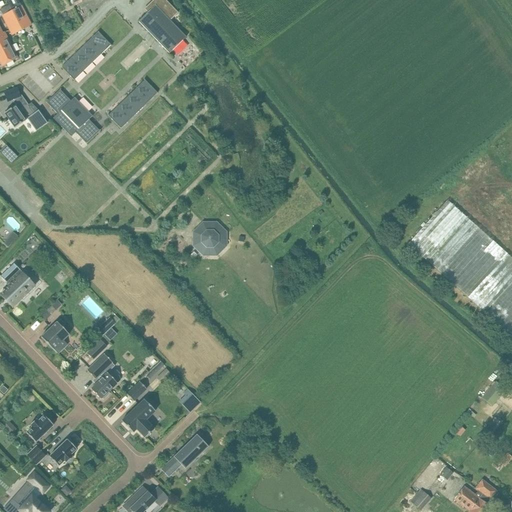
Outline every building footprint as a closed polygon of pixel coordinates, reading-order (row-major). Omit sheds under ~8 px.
[(17,0),(5,0),(8,5),(15,20),(7,24),(11,33),(31,23),(22,5),(21,6),(17,0)] [(8,5),(0,9),(0,10),(1,12),(7,24),(15,20),(8,5)] [(155,5),(138,22),(169,53),(186,37),(155,5)] [(111,46),(98,32),(61,67),(75,81),(74,80),(83,71),(110,45),(111,46)] [(10,37),(8,38),(0,42),(0,62),(2,66),(18,58),(9,41),(11,40),(10,37)] [(144,80),(129,95),(108,115),(108,114),(107,115),(121,129),(157,93),(144,79),(144,80)] [(17,88),(4,93),(8,102),(12,100),(20,97),(20,96),(17,88)] [(89,120),(92,116),(74,97),(71,101),(60,90),(61,89),(60,89),(46,103),(57,114),(53,118),(71,137),(75,133),(86,144),(100,130),(99,131),(89,120)] [(16,105),(4,113),(15,128),(26,120),(28,118),(36,130),(49,121),(31,103),(28,105),(21,95),(20,96),(20,97),(12,100),(16,105)] [(2,120),(0,121),(0,137),(9,133),(2,120)] [(17,157),(12,151),(6,157),(12,163),(17,157)] [(408,244),(511,337),(511,257),(448,200),(408,244)] [(193,232),(193,246),(203,255),(217,256),(226,246),(226,232),(216,223),(203,223),(193,232)] [(11,248),(19,236),(13,231),(5,244),(11,248)] [(0,294),(12,307),(35,286),(14,263),(0,276),(6,283),(7,282),(10,285),(5,290),(4,289),(1,292),(1,293),(0,294)] [(116,324),(109,317),(102,324),(108,331),(116,324)] [(60,319),(41,337),(53,350),(54,349),(58,354),(67,345),(63,340),(69,335),(62,327),(65,324),(60,319)] [(98,382),(91,389),(100,399),(102,398),(103,399),(109,393),(108,392),(119,381),(109,371),(115,366),(112,363),(104,354),(87,371),(98,382)] [(482,398),(492,407),(503,394),(498,390),(500,386),(493,381),(491,385),(482,398)] [(127,394),(134,401),(146,389),(140,382),(127,394)] [(144,400),(121,421),(133,433),(136,429),(145,438),(154,429),(146,420),(155,411),(144,400)] [(26,433),(35,442),(53,425),(44,416),(38,421),(36,419),(30,425),(32,427),(26,433)] [(459,428),(455,433),(459,436),(460,436),(465,430),(460,426),(459,428)] [(196,434),(173,457),(175,459),(181,465),(185,469),(208,447),(196,434)] [(67,439),(49,457),(58,466),(64,461),(66,463),(72,457),(70,455),(76,449),(67,439)] [(27,455),(32,460),(41,451),(36,446),(27,455)] [(32,460),(36,465),(45,456),(41,451),(32,460)] [(165,465),(160,469),(168,478),(173,473),(165,465)] [(446,467),(440,475),(447,480),(453,473),(446,467)] [(12,499),(3,509),(6,511),(49,511),(50,511),(36,500),(42,493),(47,488),(49,486),(34,473),(33,474),(27,480),(28,481),(34,486),(18,504),(12,499)] [(486,511),(490,507),(485,503),(489,498),(490,499),(496,491),(482,480),(476,488),(478,490),(483,493),(469,511),(468,511),(486,511)] [(150,494),(143,487),(122,507),(127,511),(130,511),(132,511),(144,511),(154,501),(159,506),(168,497),(158,487),(150,494)] [(475,495),(464,487),(454,499),(469,511),(483,493),(478,490),(475,495)] [(431,498),(420,490),(410,501),(421,510),(431,498)]
